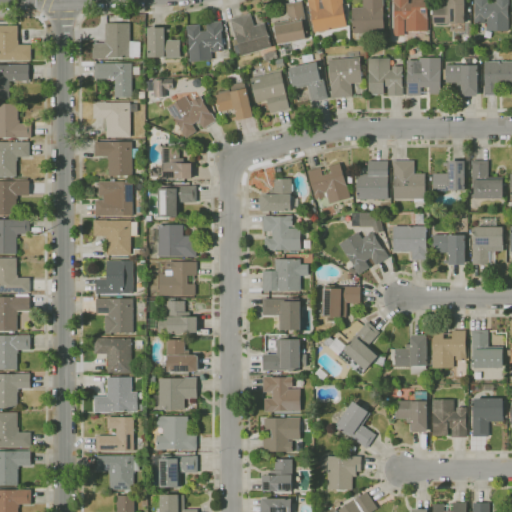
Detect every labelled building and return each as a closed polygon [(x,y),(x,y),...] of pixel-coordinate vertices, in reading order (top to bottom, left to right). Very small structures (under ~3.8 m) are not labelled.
[(314,33),(308,0),(342,0),(343,1),(342,2),(347,27),(314,33)] [(355,40),(355,33),(352,33),(352,8),(363,7),(362,0),(384,0),(384,33),(366,33),(366,40),(355,40)] [(428,0),(428,31),(407,31),(406,19),(404,19),(404,35),(394,35),(394,0),(409,0),(409,3),(413,3),(413,0),(428,0)] [(465,0),(465,24),(433,24),(433,22),(433,6),(443,6),(443,2),(448,2),(448,0),(465,0)] [(509,0),(509,31),(487,31),(487,19),(485,19),(485,23),(475,23),(475,4),(474,4),(474,0),(490,0),(490,1),(496,1),(496,0),(509,0)] [(279,44),(275,23),(289,20),(286,4),(302,1),(309,37),(306,37),(306,38),(279,44)] [(242,56),(241,52),(237,54),(234,45),(238,43),(235,32),(234,32),(230,19),(251,13),(255,26),(265,23),(272,47),(242,56)] [(190,62),(190,61),(188,61),(188,58),(190,58),(187,25),(200,24),(201,31),(207,31),(206,22),(222,21),(223,31),(222,31),(223,38),(225,38),(225,44),(224,44),(224,51),(214,52),(214,51),(212,52),(213,60),(190,62)] [(108,59),(94,59),(94,43),(104,43),(104,40),(106,40),(106,23),(130,23),(130,58),(108,58),(108,59)] [(31,60),(0,60),(0,26),(18,26),(18,41),(19,41),(19,44),(31,44),(31,60)] [(181,58),(164,58),(164,57),(148,57),(148,27),(165,27),(165,29),(169,29),(169,32),(165,32),(165,40),(181,40),(181,43),(184,43),(184,46),(181,46),(181,58)] [(267,61),(264,54),(275,51),(276,53),(277,53),(278,56),(277,57),(277,58),(267,61)] [(331,98),(331,94),(332,94),(329,60),(360,57),(362,83),(352,83),(353,96),(331,98)] [(422,95),(407,95),(407,60),(419,60),(419,58),(441,57),(441,94),(430,94),(422,94),(422,95)] [(477,96),(463,96),(463,95),(462,95),(462,87),(457,87),(457,83),(446,83),(446,80),(443,80),(443,69),(446,69),(446,65),(467,65),(467,57),(473,57),(473,65),(478,65),(478,95),(477,95),(477,96)] [(403,96),(388,96),(388,86),(384,86),(384,95),(369,95),(369,72),(368,72),(368,58),(391,58),(391,70),(392,70),(392,66),(403,66),(403,72),(402,72),(402,86),(403,86),(403,96)] [(499,95),(484,95),(484,86),(485,61),(511,61),(511,87),(499,87),(499,95)] [(312,102),(308,86),(294,89),(293,84),(290,85),(288,76),(291,75),(290,68),(317,62),(318,63),(321,62),(323,73),(322,73),(328,98),(312,102)] [(115,98),(115,78),(95,78),(95,63),(132,63),(132,98),(115,98)] [(0,98),(0,65),(29,65),(29,84),(27,84),(27,80),(10,80),(10,98),(0,98)] [(271,113),(268,100),(257,103),(251,78),(282,71),(287,95),(290,109),(271,113)] [(155,97),(154,79),(173,78),(173,89),(166,89),(166,97),(155,97)] [(238,120),(238,119),(232,120),(232,118),(237,116),(235,109),(220,112),(216,95),(219,94),(219,92),(230,89),(231,92),(233,91),(231,85),(245,82),(253,117),(238,120)] [(186,138),(182,132),(181,132),(177,127),(179,126),(167,108),(186,96),(190,94),(194,100),(201,95),(204,101),(203,102),(211,113),(212,113),(217,121),(204,129),(198,121),(193,125),(197,131),(186,138)] [(131,137),(107,137),(106,118),(93,118),(93,102),(107,102),(107,103),(131,102),(131,104),(138,104),(138,111),(131,111),(131,137)] [(32,138),(0,138),(0,104),(18,104),(18,120),(19,120),(19,123),(32,123),(32,138)] [(109,176),(109,160),(107,160),(107,156),(95,157),(95,142),(132,141),(132,149),(138,148),(138,158),(134,158),(134,159),(133,159),(133,176),(109,176)] [(0,176),(0,142),(30,142),(30,157),(18,157),(18,161),(16,161),(16,176),(0,176)] [(192,180),(163,179),(163,167),(162,167),(162,147),(169,147),(169,143),(174,143),(174,147),(180,147),(180,158),(185,158),(184,163),(193,163),(192,180)] [(504,198),(475,198),(475,196),(472,196),(472,161),(489,160),(489,177),(503,177),(504,198)] [(389,200),(357,200),(357,174),(368,174),(368,161),(389,161),(389,200)] [(424,202),(414,202),(414,199),(394,199),(394,167),(393,167),(393,161),(415,161),(415,174),(425,174),(426,199),(424,199),(424,202)] [(450,191),(433,191),(433,174),(449,174),(449,166),(443,166),(443,161),(466,161),(466,190),(450,190),(450,191)] [(330,204),(327,196),(326,196),(326,198),(315,201),(313,194),(314,194),(308,171),(321,167),(322,170),(330,168),(329,166),(340,163),(346,184),(347,184),(351,198),(330,204)] [(262,211),(262,209),(261,209),(261,195),(262,195),(262,194),(270,194),(270,189),(274,188),(274,179),(291,179),(291,184),(293,184),(293,191),(292,191),(292,211),(262,211)] [(17,215),(0,215),(0,181),(29,181),(30,195),(18,196),(18,199),(17,199),(17,215)] [(133,215),(96,216),(96,200),(104,200),(104,196),(99,197),(99,181),(115,181),(133,181),(133,182),(133,215)] [(181,217),(159,217),(159,195),(150,195),(150,184),(159,184),(159,185),(171,185),(171,186),(197,186),(197,202),(181,202),(181,217)] [(265,251),(265,238),(273,238),(273,231),(263,231),(263,216),(273,215),(273,217),(286,216),(292,216),(293,226),(289,226),(289,228),(301,228),(302,250),(265,251)] [(496,265),(472,265),(472,228),(475,228),(475,227),(482,227),(482,218),(499,218),(499,227),(505,227),(505,245),(503,245),(503,251),(496,251),(496,265)] [(17,253),(0,253),(0,220),(30,220),(30,235),(17,235),(17,253)] [(131,255),(107,255),(107,236),(94,236),(94,220),(107,220),(131,220),(131,222),(138,222),(138,236),(131,236),(131,255)] [(197,257),(192,257),(158,257),(158,243),(149,243),(149,229),(158,229),(158,224),(184,225),(184,235),(196,235),(196,248),(197,248),(197,257)] [(389,245),(386,236),(394,236),(394,226),(427,226),(427,250),(428,250),(428,259),(412,260),(412,251),(394,251),(394,245),(389,245)] [(359,275),(353,266),(354,265),(347,255),(340,244),(358,232),(363,239),(373,232),(377,237),(376,238),(383,249),(384,248),(389,256),(376,265),(371,257),(366,261),(370,268),(359,275)] [(466,265),(449,265),(449,263),(444,263),(444,260),(449,260),(449,252),(433,253),(433,234),(449,234),(449,235),(465,235),(466,265)] [(146,257),(134,257),(134,249),(146,249),(146,257)] [(0,292),(0,258),(17,258),(17,275),(18,275),(18,278),(30,278),(30,292),(0,292)] [(301,290),(263,291),(263,271),(276,271),(276,259),(301,259),(301,265),(308,265),(308,275),(301,275),(301,290)] [(98,295),(96,295),(96,278),(108,278),(108,260),(133,260),(133,294),(98,294),(98,295)] [(173,296),(160,296),(160,274),(166,274),(166,270),(168,270),(168,262),(197,262),(197,276),(196,276),(196,295),(173,295),(173,296)] [(347,317),(323,317),(323,288),(324,288),(324,285),(335,285),(335,286),(361,286),(360,303),(347,303),(347,317)] [(0,331),(0,297),(30,297),(30,311),(18,311),(18,315),(17,315),(17,331),(0,331)] [(134,333),(105,333),(105,315),(108,315),(108,313),(96,313),(96,299),(133,298),(134,333)] [(155,311),(147,311),(147,298),(155,298),(155,311)] [(301,329),(280,329),(280,315),(263,315),(263,299),(301,298),(301,329)] [(168,333),(168,332),(156,332),(155,318),(168,318),(168,301),(185,301),(186,312),(190,312),(190,317),(197,317),(198,333),(168,333)] [(362,374),(338,355),(350,340),(351,341),(368,321),(380,332),(369,345),(379,354),(366,370),(365,370),(362,374)] [(432,368),(432,365),(430,365),(430,359),(433,359),(433,332),(444,331),(444,332),(452,332),(452,331),(466,330),(466,354),(467,354),(467,360),(456,360),(456,356),(454,356),(454,368),(432,368)] [(504,369),(475,369),(475,366),(472,366),(472,356),(472,330),(489,330),(489,346),(503,346),(504,369)] [(18,369),(0,369),(0,335),(31,335),(31,350),(19,350),(19,353),(17,353),(18,369)] [(427,374),(411,374),(411,367),(395,367),(395,349),(406,348),(406,343),(411,343),(411,337),(412,337),(412,335),(426,335),(426,336),(427,336),(427,356),(430,356),(430,364),(427,364),(427,366),(427,374)] [(324,342),(329,336),(335,341),(329,347),(324,342)] [(108,373),(107,357),(107,354),(94,354),(94,339),(132,338),(132,372),(108,373)] [(197,372),(168,372),(168,371),(162,371),(162,360),(168,360),(168,340),(185,339),(185,350),(189,350),(189,355),(197,355),(197,356),(198,356),(199,371),(197,371),(197,372)] [(263,371),(263,354),(277,354),(277,339),(300,339),(300,354),(307,354),(307,365),(300,365),(300,368),(299,368),(299,370),(283,370),(263,371)] [(0,408),(0,374),(31,374),(31,389),(19,389),(19,392),(18,392),(18,408),(0,408)] [(275,411),(265,412),(265,398),(272,398),(272,392),(263,392),(263,376),(273,376),(273,378),(286,377),(293,377),(293,388),(289,388),(289,389),(301,389),(301,410),(275,411)] [(108,412),(94,412),(94,396),(107,396),(107,393),(108,377),(132,377),(132,392),(138,392),(138,411),(131,411),(131,412),(108,411),(108,412)] [(160,409),(160,404),(154,404),(154,395),(160,394),(159,378),(184,378),(184,377),(197,377),(197,398),(185,398),(185,409),(160,409)] [(489,436),(473,436),(473,398),(504,398),(504,417),(489,417),(489,436)] [(467,437),(452,437),(452,428),(448,428),(448,435),(433,436),(433,399),(454,399),(454,411),(456,411),(456,408),(467,408),(467,437)] [(427,432),(412,432),(412,431),(411,431),(411,423),(406,423),(406,418),(396,419),(396,400),(411,400),(411,401),(428,401),(428,430),(427,430),(427,432)] [(367,448),(346,433),(345,435),(335,428),(353,401),(361,406),(363,403),(370,408),(368,411),(371,413),(363,425),(377,435),(367,448)] [(31,447),(0,447),(0,413),(18,413),(18,427),(19,427),(19,432),(31,432),(31,447)] [(293,451),(263,452),(263,438),(265,438),(265,429),(264,429),(264,418),(280,418),(280,415),(285,414),(285,418),(300,417),(301,439),(289,439),(289,441),(293,441),(293,451)] [(157,450),(157,435),(163,435),(163,427),(158,427),(157,416),(165,416),(188,416),(188,435),(197,435),(197,450),(157,450)] [(134,451),(97,451),(97,436),(116,436),(116,429),(107,429),(107,417),(134,417),(134,451)] [(0,485),(0,451),(31,451),(31,466),(19,466),(19,469),(18,469),(18,485),(0,485)] [(330,452),(330,456),(353,456),(361,456),(361,471),(357,471),(357,477),(353,477),(353,490),(327,489),(327,473),(325,472),(322,470),(319,467),(318,463),(319,459),(321,457),(323,455),(325,453),(329,452),(330,452)] [(133,493),(125,493),(125,490),(110,490),(110,474),(109,474),(108,470),(97,470),(97,456),(134,455),(134,456),(139,456),(139,471),(134,471),(134,490),(133,490),(133,493)] [(182,488),(160,488),(160,459),(161,459),(161,456),(197,456),(198,472),(181,472),(182,488)] [(292,491),(262,491),(262,476),(270,476),(270,470),(275,470),(275,459),(293,459),(293,480),(294,480),(294,487),(293,487),(293,490),(292,490),(292,491)] [(18,511),(0,511),(0,489),(31,489),(32,504),(20,504),(20,508),(18,508),(18,511)] [(329,511),(336,508),(337,511),(367,492),(378,508),(371,511),(329,511)] [(134,511),(117,511),(117,495),(134,495),(134,511)] [(198,511),(157,511),(157,509),(160,508),(160,495),(184,495),(185,509),(198,509),(198,511)] [(261,511),(261,500),(263,500),(263,499),(292,499),(292,511),(261,511)] [(433,511),(433,504),(445,503),(445,504),(453,504),(453,502),(467,502),(467,511),(433,511)] [(473,511),(473,503),(490,502),(490,511),(473,511)]
